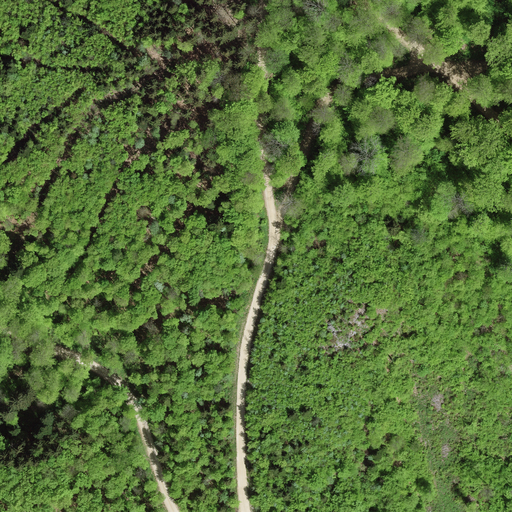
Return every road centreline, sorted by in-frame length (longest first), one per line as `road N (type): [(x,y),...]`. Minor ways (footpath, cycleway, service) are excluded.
road 1 (track): [(275,235),(243,357),(247,511)]
road 2 (track): [(172,511),(142,419),(122,386),(69,354),(0,332)]
road 3 (track): [(432,68),(355,78),(326,96),(275,235)]
road 4 (track): [(263,0),(261,123),(275,235)]
